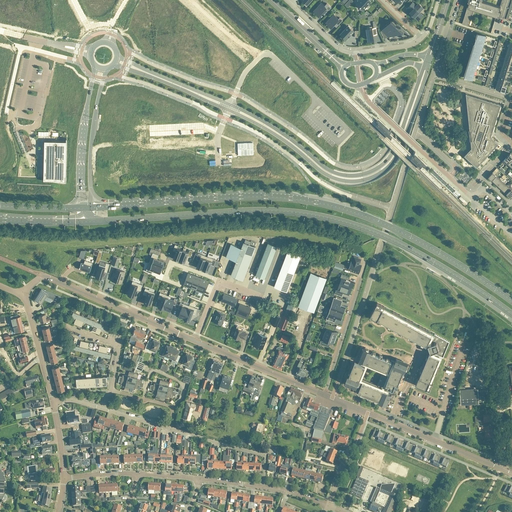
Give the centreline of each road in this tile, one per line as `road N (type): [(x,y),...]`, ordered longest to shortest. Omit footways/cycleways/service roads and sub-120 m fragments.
road 1 (primary): [(87,221),(240,211),(326,217),(416,252),(511,314)]
road 2 (primary): [(511,301),(401,233),(316,202),(241,196),(91,207)]
road 3 (secondary): [(228,109),(326,175),(363,180),(396,156),(425,67)]
road 4 (secondary): [(425,67),(390,156),(360,175),(326,169),(230,105)]
road 5 (residential): [(262,487),(266,456),(101,408)]
road 6 (residential): [(219,131),(141,128),(142,147),(217,144)]
road 7 (tertiary): [(194,339),(43,275)]
road 8 (residential): [(285,0),(346,52),(421,37)]
road 9 (residential): [(466,192),(367,100),(361,84)]
road 10 (secondary): [(94,65),(81,208)]
road 11 (tertiary): [(324,394),(194,339)]
road 12 (secondary): [(91,207),(89,161),(106,69)]
road 13 (unclassified): [(230,105),(245,71),(265,53),(318,100)]
road 14 (tertiary): [(511,473),(389,421)]
road 15 (secondary): [(230,105),(117,54)]
road 16 (secondary): [(113,65),(228,109)]
road 17 (residential): [(360,278),(324,394)]
